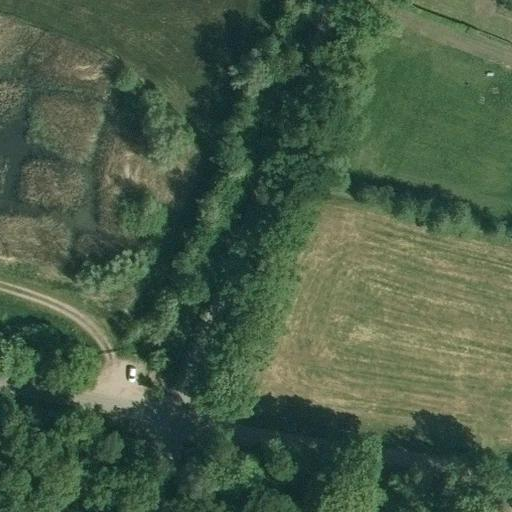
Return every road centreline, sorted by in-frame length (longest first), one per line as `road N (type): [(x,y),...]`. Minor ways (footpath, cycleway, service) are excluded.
road 1 (unclassified): [(177,419),(328,0)]
road 2 (unclassified): [(511,475),(177,419)]
road 3 (unclassified): [(177,419),(0,382)]
